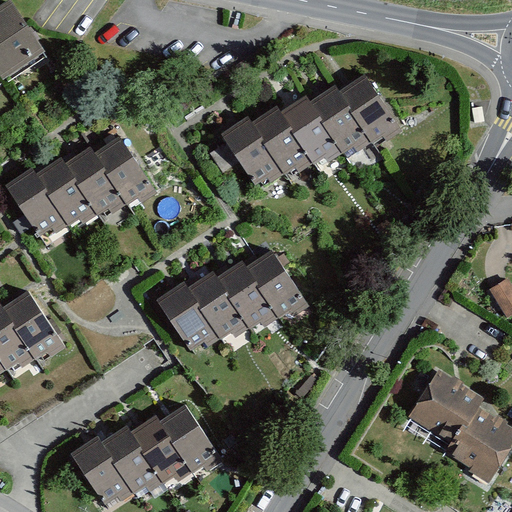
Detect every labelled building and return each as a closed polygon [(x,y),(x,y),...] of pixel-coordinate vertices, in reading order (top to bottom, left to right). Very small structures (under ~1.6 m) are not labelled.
[(46,64),(11,9),(0,15),(0,75),(3,79),(9,88),(46,64)] [(399,136),(366,83),(339,100),(370,148),(373,153),(399,136)] [(339,100),(335,94),(310,110),(342,160),(345,165),(370,148),(339,100)] [(310,110),(307,105),(281,121),(314,173),(316,176),(342,160),(310,110)] [(281,121),(278,116),(252,132),(286,185),(288,189),(314,173),(281,121)] [(249,127),(223,143),(255,194),(267,186),(272,194),(286,185),(252,132),(249,127)] [(119,146),(94,161),(126,211),(130,216),(154,200),(119,146)] [(94,161),(91,156),(66,172),(98,223),(101,227),(126,211),(94,161)] [(66,172),(62,166),(37,182),(72,236),(74,239),(98,223),(66,172)] [(37,182),(34,177),(6,194),(44,254),(72,236),(37,182)] [(272,259),(247,274),(279,324),(282,329),(307,313),(272,259)] [(247,274),(243,269),(218,285),(251,336),(253,340),(279,324),(247,274)] [(218,285),(214,279),(190,295),(224,349),(226,352),(251,336),(218,285)] [(511,294),(507,285),(489,296),(506,326),(511,321),(511,294)] [(190,295),(186,290),(158,307),(196,367),(224,349),(190,295)] [(29,300),(5,316),(36,366),(40,371),(65,355),(29,300)] [(5,316),(1,310),(0,310),(0,364),(9,378),(11,382),(36,366),(5,316)] [(0,364),(0,383),(9,378),(0,364)] [(452,451),(477,413),(482,404),(438,378),(410,426),(452,451)] [(184,411),(160,427),(191,476),(195,481),(220,466),(184,411)] [(452,451),(447,459),(490,486),(511,453),(511,433),(509,432),(509,425),(498,419),(495,424),(477,413),(452,451)] [(160,427),(156,421),(131,437),(164,488),(166,492),(191,476),(160,427)] [(131,437),(127,431),(102,447),(137,501),(139,504),(164,488),(131,437)] [(102,447),(99,442),(71,460),(104,511),(119,511),(137,501),(102,447)]
